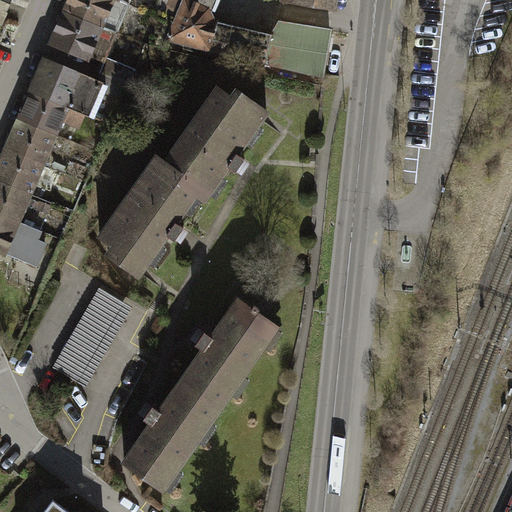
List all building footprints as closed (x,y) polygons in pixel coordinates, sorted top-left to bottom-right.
[(0,0),(0,19),(2,20),(10,0),(0,0)] [(129,4),(118,0),(71,0),(66,11),(118,32),(129,4)] [(209,50),(215,22),(210,10),(186,0),(183,0),(167,40),(209,50)] [(186,0),(210,10),(213,0),(186,0)] [(118,32),(66,11),(54,41),(88,57),(89,56),(104,62),(118,32)] [(264,63),(270,35),(215,22),(209,50),(264,63)] [(281,22),(270,35),(264,63),(323,77),(332,30),(281,22)] [(108,59),(102,73),(129,84),(135,71),(108,59)] [(46,61),(33,91),(68,106),(94,117),(105,91),(123,99),(129,84),(102,73),(98,83),(46,61)] [(166,162),(184,175),(181,180),(207,198),(229,166),(236,171),(245,159),(238,154),(267,112),(237,90),(232,98),(219,88),(166,162)] [(33,91),(21,120),(56,135),(68,106),(33,91)] [(21,120),(8,149),(43,164),(56,135),(21,120)] [(8,149),(0,167),(0,179),(31,193),(43,164),(8,149)] [(184,175),(166,162),(158,157),(101,237),(115,246),(109,254),(139,275),(168,235),(175,240),(184,228),(177,223),(197,194),(205,200),(207,198),(181,180),(184,175)] [(0,179),(0,212),(19,221),(31,193),(0,179)] [(0,212),(0,249),(37,266),(46,244),(15,231),(19,221),(0,212)] [(124,302),(104,291),(59,369),(78,380),(124,302)] [(204,349),(183,380),(222,407),(279,326),(240,299),(213,337),(206,332),(197,344),(204,349)] [(222,407),(183,380),(161,411),(154,406),(145,418),(152,423),(126,461),(165,488),(222,407)] [(0,476),(14,464),(0,448),(0,476)] [(82,511),(68,499),(57,511),(82,511)]
